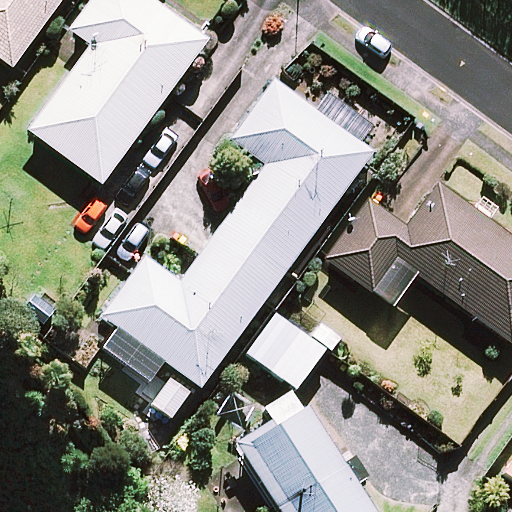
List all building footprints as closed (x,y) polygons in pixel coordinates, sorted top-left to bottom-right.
[(0,0),(0,62),(8,69),(57,0),(0,0)] [(202,42),(144,0),(90,0),(67,32),(88,48),(26,133),(97,186),(202,42)] [(313,116),(271,85),(229,143),(263,168),(176,286),(142,261),(100,318),(120,332),(82,384),(142,428),(154,411),(171,423),(367,155),(354,145),(366,128),(326,99),(313,116)] [(511,338),(511,244),(434,187),(402,230),(365,204),(323,262),(387,309),(411,276),(507,346),(511,338)] [(321,352),(273,316),(244,354),(291,391),(321,352)] [(369,511),(291,392),(261,412),(268,424),(234,446),(241,457),(208,478),(230,511),(242,511),(266,497),(275,511),(369,511)] [(511,460),(501,476),(511,483),(511,460)]
